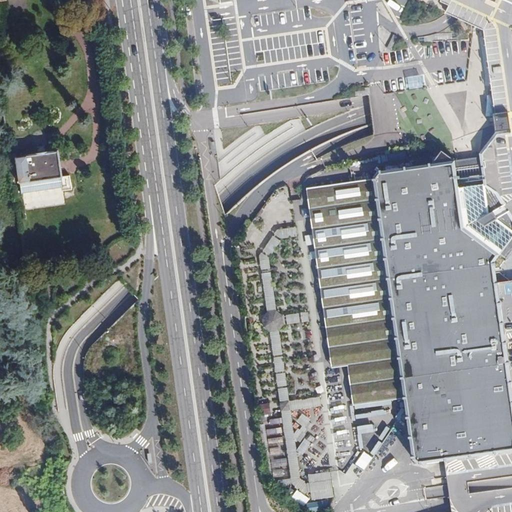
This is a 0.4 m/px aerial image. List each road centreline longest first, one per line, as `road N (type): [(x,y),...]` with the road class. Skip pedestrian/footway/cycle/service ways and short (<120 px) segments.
road 1 (primary): [(130,0),(197,511)]
road 2 (unclassified): [(85,435),(72,374),(92,329),(274,161),(370,115)]
road 3 (primary): [(218,511),(156,61)]
road 4 (unclassified): [(259,511),(197,123)]
road 5 (unclassified): [(370,115),(350,102),(197,123)]
road 6 (unclassified): [(456,84),(435,51),(402,49),(381,80),(389,108)]
